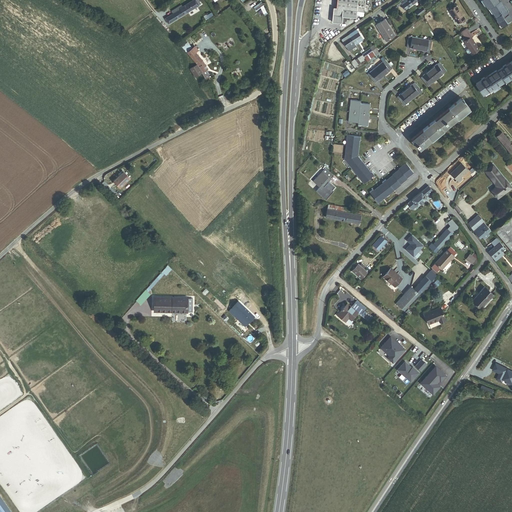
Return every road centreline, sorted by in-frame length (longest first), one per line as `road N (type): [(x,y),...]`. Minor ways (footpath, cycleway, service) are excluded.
road 1 (unclassified): [(270,0),(275,43),(254,96),(74,191),(0,256)]
road 2 (tertiary): [(370,511),(511,300)]
road 3 (unclassified): [(102,511),(170,468),(256,367),(292,354)]
road 4 (residential): [(292,354),(312,345),(334,275),(427,179)]
road 5 (primary): [(288,227),(301,0)]
road 6 (primary): [(288,0),(288,227)]
road 7 (primary): [(278,511),(292,354)]
road 8 (residential): [(427,179),(382,121),(388,89),(416,63)]
road 9 (residential): [(511,291),(427,179)]
road 10 (primary): [(292,354),(288,227)]
